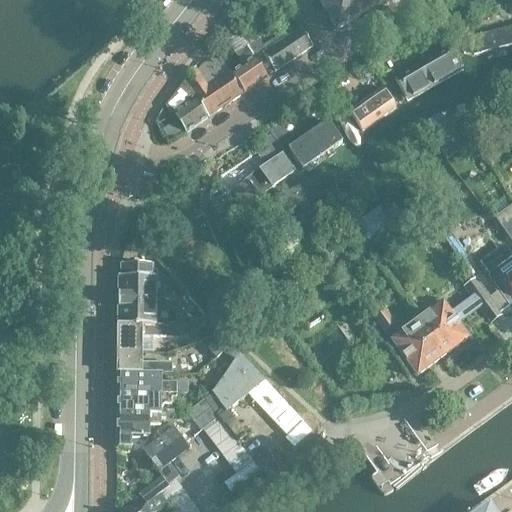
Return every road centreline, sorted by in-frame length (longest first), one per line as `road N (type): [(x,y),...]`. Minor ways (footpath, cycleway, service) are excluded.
road 1 (residential): [(425,0),(172,161),(148,165),(97,151)]
road 2 (residential): [(231,511),(343,430),(429,402),(511,345)]
road 3 (tertiary): [(97,151),(77,243),(73,471)]
road 4 (tertiary): [(190,0),(125,85),(97,151)]
